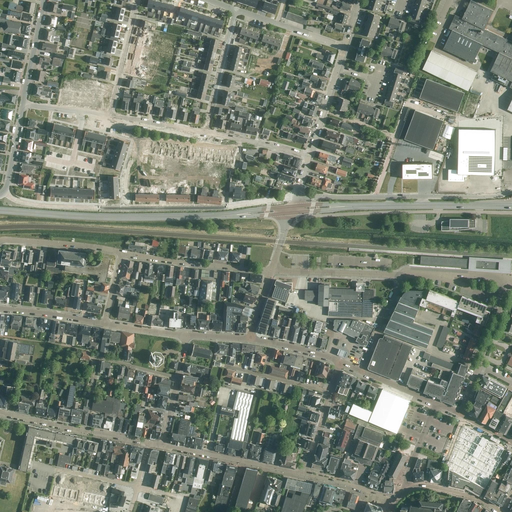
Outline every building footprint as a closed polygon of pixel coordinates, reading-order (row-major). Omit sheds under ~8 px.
[(153,8),(155,1),(151,0),(148,0),(147,7),(152,8),(151,12),(148,12),(147,15),(153,17),(154,9),(153,8)] [(272,4),(273,0),(270,0),(269,3),(264,2),(262,9),(268,11),(271,4),(272,4)] [(449,38),(444,48),(458,55),(461,57),(466,59),(473,62),(475,57),(481,44),(499,53),(494,63),(490,71),(491,71),(493,72),(494,72),(491,78),(511,88),(511,41),(486,29),(484,29),(493,11),(471,0),(467,8),(467,9),(466,11),(462,19),(455,15),(450,25),(450,26),(449,28),(448,29),(445,36),(449,38)] [(33,13),(35,3),(27,1),(26,6),(23,5),(23,6),(17,5),(16,8),(16,10),(22,11),(25,12),(25,11),(33,13)] [(278,7),(279,2),(277,1),(275,5),(272,4),(271,4),(268,11),(274,13),(277,6),(278,7)] [(341,7),(340,8),(348,11),(348,10),(350,10),(352,6),(350,5),(350,4),(342,1),(342,2),(337,1),(336,5),(341,7)] [(424,9),(426,3),(417,1),(415,6),(424,9)] [(49,12),(61,14),(62,9),(73,11),(74,6),(63,4),(51,2),(49,12)] [(317,3),(316,6),(329,11),(330,7),(322,4),(317,3)] [(379,6),(370,3),(369,9),(377,12),(379,6)] [(116,13),(123,15),(125,8),(117,7),(118,6),(113,5),(113,7),(117,8),(116,12),(116,13)] [(424,9),(415,6),(414,11),(422,14),(424,9)] [(184,16),(187,9),(181,7),(178,14),(183,16),(182,20),(184,21),(186,17),(184,16)] [(341,11),(330,7),(329,11),(329,12),(339,15),(337,21),(345,24),(349,15),(340,12),(341,11)] [(193,11),(187,9),(184,16),(186,17),(189,18),(188,22),(190,23),(192,19),(190,18),(193,11)] [(11,10),(10,16),(21,18),(20,20),(29,22),(30,21),(32,21),(33,16),(31,16),(31,14),(22,13),(11,10)] [(122,21),(123,15),(116,13),(116,12),(112,11),(111,13),(115,14),(114,19),(122,21)] [(196,25),(198,21),(196,20),(199,13),(193,11),(190,18),(192,19),(195,20),(194,24),(195,25),(196,25)] [(422,14),(414,11),(412,17),(420,19),(422,14)] [(379,22),(380,20),(381,16),(369,12),(368,16),(370,17),(370,19),(379,22)] [(201,31),(202,27),(204,23),(202,22),(205,15),(199,13),(196,20),(198,21),(201,22),(198,31),(201,31)] [(211,17),(205,15),(202,22),(204,23),(206,24),(203,32),(205,32),(207,33),(210,25),(208,24),(211,17)] [(47,25),(55,27),(57,17),(49,16),(47,25)] [(214,26),(217,19),(211,17),(208,24),(210,25),(213,26),(212,30),(214,31),(215,27),(214,26)] [(420,19),(412,17),(410,22),(419,25),(420,19)] [(31,24),(6,19),(4,32),(17,34),(18,32),(21,32),(20,34),(29,35),(31,24)] [(220,33),(222,28),(221,28),(223,21),(217,19),(214,26),(215,27),(219,28),(218,32),(215,31),(214,35),(219,37),(220,33)] [(376,32),(379,22),(370,19),(369,22),(366,21),(365,25),(367,26),(367,29),(376,32)] [(112,29),(119,31),(121,25),(114,23),(114,22),(110,21),(109,24),(113,24),(112,28),(112,29)] [(333,30),(341,33),(341,32),(343,32),(344,28),(342,27),(343,26),(335,23),(333,30)] [(246,26),(244,34),(249,36),(252,28),(246,26)] [(118,37),(119,31),(112,29),(112,28),(108,27),(108,30),(106,34),(110,35),(118,37)] [(53,36),(54,30),(46,29),(44,40),(54,42),(54,41),(59,42),(59,38),(53,36)] [(376,32),(367,29),(366,31),(363,30),(362,34),(374,38),(376,32)] [(19,40),(18,47),(26,48),(28,38),(13,35),(12,39),(19,40)] [(272,35),(270,43),(275,44),(278,36),(272,35)] [(210,44),(217,46),(219,40),(212,38),(212,37),(207,36),(207,38),(211,40),(210,43),(210,44)] [(108,45),(116,47),(117,41),(110,39),(106,38),(105,40),(109,41),(108,45)] [(362,38),(359,48),(368,51),(371,41),(362,38)] [(43,49),(43,50),(56,53),(57,45),(45,42),(45,44),(43,43),(42,48),(43,49)] [(210,44),(210,43),(206,42),(205,45),(209,46),(209,49),(208,51),(216,52),(217,46),(210,44)] [(114,53),(116,47),(108,45),(104,44),(104,46),(108,47),(107,52),(114,53)] [(136,48),(131,73),(138,75),(143,50),(136,48)] [(208,51),(209,49),(204,48),(204,51),(208,52),(207,55),(207,57),(214,58),(216,52),(208,51)] [(25,53),(15,51),(7,49),(6,53),(1,52),(0,56),(8,58),(8,55),(14,56),(14,57),(24,59),(25,53)] [(394,49),(391,57),(396,59),(398,53),(400,53),(401,51),(394,49)] [(367,53),(358,50),(355,60),(364,62),(367,53)] [(423,69),(468,90),(477,72),(432,50),(423,69)] [(325,61),(332,64),(336,54),(328,51),(325,61)] [(110,55),(101,53),(100,57),(104,58),(103,64),(106,64),(106,65),(111,66),(113,59),(110,58),(110,55)] [(207,57),(207,55),(203,54),(202,57),(206,58),(205,62),(205,63),(213,65),(214,58),(207,57)] [(89,63),(97,65),(98,58),(90,56),(89,63)] [(50,59),(50,58),(45,57),(44,59),(40,58),(39,63),(50,66),(51,65),(51,66),(52,65),(59,66),(59,63),(64,63),(64,60),(53,58),(53,60),(50,59)] [(331,68),(323,65),(324,63),(311,59),(310,62),(313,63),(312,66),(322,69),(320,75),(328,78),(331,68)] [(21,62),(12,60),(11,67),(20,69),(20,68),(22,68),(23,64),(21,63),(21,62)] [(211,71),(213,65),(205,63),(205,62),(198,60),(198,62),(205,64),(204,69),(211,71)] [(98,68),(97,71),(100,71),(104,72),(102,78),(108,80),(110,72),(104,71),(105,68),(101,67),(98,67),(98,68)] [(10,84),(11,81),(19,83),(21,71),(13,70),(11,78),(4,77),(3,82),(10,84)] [(43,82),(46,72),(37,70),(35,80),(43,82)] [(201,79),(209,81),(210,75),(203,73),(203,72),(198,71),(198,73),(202,74),(201,78),(201,79)] [(324,91),(327,80),(311,75),(312,74),(306,73),(305,77),(315,81),(314,83),(317,84),(316,88),(324,91)] [(207,87),(209,81),(201,79),(201,78),(192,76),(192,78),(201,80),(200,84),(200,85),(207,87)] [(146,81),(138,80),(138,79),(133,77),(132,80),(128,79),(126,87),(135,89),(136,83),(145,85),(146,81)] [(353,89),(356,81),(350,79),(350,82),(348,88),(353,89)] [(427,79),(420,98),(434,103),(438,104),(453,110),(457,111),(464,93),(427,79)] [(356,81),(353,89),(359,91),(362,83),(356,81)] [(206,93),(207,87),(200,85),(200,84),(192,82),(192,85),(199,86),(198,90),(198,91),(206,93)] [(33,89),(51,93),(52,90),(42,88),(43,86),(35,84),(33,89)] [(306,88),(303,87),(301,91),(304,92),(304,93),(311,96),(313,89),(306,87),(306,88)] [(51,93),(33,89),(32,95),(40,96),(41,95),(48,96),(49,96),(49,98),(52,98),(53,93),(51,93)] [(204,99),(206,93),(198,91),(198,90),(194,89),(193,92),(198,93),(197,98),(204,99)] [(472,89),(465,112),(474,115),(482,92),(472,89)] [(225,90),(223,97),(229,99),(233,100),(234,95),(235,93),(225,90)] [(315,91),(312,101),(319,103),(323,93),(315,91)] [(8,93),(8,95),(0,94),(0,95),(0,101),(14,104),(16,95),(8,93)] [(130,98),(131,94),(124,93),(122,109),(127,110),(128,104),(130,104),(130,98)] [(82,95),(81,104),(88,105),(89,96),(82,95)] [(89,96),(88,105),(96,106),(97,97),(89,96)] [(143,97),(142,97),(138,96),(137,96),(137,98),(134,97),(133,102),(132,111),(138,111),(139,103),(142,103),(143,97)] [(97,97),(96,106),(103,107),(104,98),(97,97)] [(234,106),(235,103),(228,101),(229,99),(223,97),(221,104),(231,106),(231,105),(234,106)] [(339,103),(348,106),(350,100),(338,97),(337,101),(340,101),(339,103)] [(394,101),(386,98),(384,103),(390,105),(390,107),(392,108),(394,101)] [(163,101),(156,99),(155,103),(154,107),(157,108),(155,115),(162,116),(163,108),(162,108),(163,101)] [(149,113),(150,108),(151,109),(152,104),(148,103),(149,101),(144,100),(143,107),(144,107),(143,112),(149,113)] [(176,107),(172,106),(170,106),(171,101),(168,100),(167,106),(171,107),(171,109),(170,109),(168,117),(174,119),(176,110),(175,110),(176,107)] [(312,110),(317,111),(318,106),(313,105),(311,104),(310,106),(307,106),(308,103),(305,102),(303,106),(312,109),(312,110)] [(346,112),(348,106),(339,103),(339,105),(336,104),(335,108),(346,112)] [(315,117),(317,111),(312,110),(312,109),(303,106),(301,111),(308,113),(307,114),(310,115),(315,117)] [(200,112),(200,109),(193,107),(192,110),(195,111),(194,114),(193,113),(191,122),(198,123),(199,115),(199,114),(199,112),(200,112)] [(444,120),(409,107),(404,120),(406,120),(400,136),(433,149),(444,120)] [(11,120),(11,116),(12,110),(4,109),(3,119),(11,120)] [(306,116),(305,116),(299,114),(299,115),(298,118),(297,119),(303,121),(302,123),(305,124),(306,124),(306,126),(309,127),(310,128),(311,124),(312,125),(314,120),(312,120),(312,118),(306,116)] [(229,129),(235,131),(238,117),(235,116),(234,123),(231,122),(229,129)] [(27,127),(36,128),(37,123),(42,124),(43,121),(37,120),(28,118),(27,127)] [(340,121),(332,118),(330,124),(333,125),(334,125),(334,126),(338,127),(338,125),(341,126),(341,127),(352,130),(352,128),(360,131),(362,127),(354,124),(353,126),(340,121)] [(8,132),(10,122),(0,120),(0,129),(0,131),(8,132)] [(245,133),(251,134),(253,120),(251,120),(250,126),(247,126),(245,133)] [(300,126),(292,123),(291,126),(299,129),(298,133),(304,135),(304,136),(308,138),(310,131),(309,130),(309,129),(300,126)] [(448,124),(443,136),(452,139),(456,127),(448,124)] [(37,140),(38,134),(46,135),(47,130),(38,129),(38,130),(35,130),(27,128),(25,138),(37,140)] [(496,130),(459,129),(458,170),(450,170),(449,180),(463,180),(463,174),(495,175),(496,130)] [(328,130),(326,134),(339,138),(341,138),(345,140),(345,139),(353,142),(354,138),(347,135),(343,134),(340,133),(333,131),(333,132),(328,130)] [(296,138),(295,141),(304,144),(305,143),(306,143),(308,139),(297,135),(287,132),(286,138),(292,140),(292,137),(296,138)] [(326,134),(325,137),(331,139),(330,140),(337,142),(338,142),(340,143),(344,144),(344,143),(345,140),(341,138),(339,138),(326,134)] [(119,139),(117,146),(125,149),(126,146),(127,146),(128,142),(119,139)] [(33,141),(25,140),(23,150),(32,152),(32,148),(35,148),(35,145),(42,146),(42,142),(33,141)] [(322,148),(335,152),(336,148),(339,149),(340,146),(324,140),(322,148)] [(117,146),(115,153),(124,156),(125,152),(125,149),(117,146)] [(272,158),(273,151),(264,150),(263,153),(260,153),(260,157),(272,158)] [(42,166),(43,162),(34,161),(32,159),(32,158),(30,157),(31,153),(23,152),(21,162),(42,166)] [(318,158),(327,160),(327,159),(334,161),(336,157),(320,152),(318,158)] [(115,153),(113,160),(121,163),(122,160),(123,160),(124,156),(115,153)] [(284,154),(283,158),(291,160),(289,165),(298,168),(300,163),(301,159),(294,156),(293,157),(291,156),(291,155),(286,154),(284,154)] [(344,157),(342,162),(351,165),(353,160),(346,157),(344,157)] [(113,160),(110,168),(119,170),(121,166),(120,166),(121,163),(113,160)] [(239,163),(238,167),(245,169),(247,162),(240,160),(239,163)] [(326,173),(328,167),(317,163),(315,170),(326,173)] [(403,163),(403,178),(418,178),(418,177),(418,176),(422,176),(422,177),(423,177),(423,176),(427,176),(427,177),(428,177),(428,176),(432,176),(432,177),(433,177),(433,173),(433,163),(432,163),(432,164),(428,164),(428,163),(403,163)] [(37,169),(37,166),(23,164),(23,166),(21,166),(20,172),(33,174),(34,168),(37,169)] [(290,167),(284,165),(283,169),(282,172),(288,174),(295,177),(298,169),(290,167)] [(295,178),(278,173),(276,179),(293,184),(295,178)] [(27,182),(28,175),(20,174),(18,184),(24,185),(23,188),(33,189),(34,183),(27,182)] [(160,175),(158,182),(168,184),(169,176),(160,175)] [(321,180),(313,177),(311,183),(319,186),(320,184),(323,185),(322,185),(327,187),(328,183),(330,183),(331,180),(325,178),(324,181),(321,180)] [(158,182),(157,189),(166,191),(168,184),(158,182)] [(240,198),(244,198),(245,192),(241,192),(241,188),(235,187),(235,184),(230,183),(229,193),(229,192),(233,192),(232,198),(236,198),(236,199),(240,199),(240,198)] [(87,189),(86,198),(89,198),(89,199),(94,199),(95,190),(87,189)] [(157,189),(156,197),(165,198),(166,191),(157,189)] [(442,224),(441,231),(454,231),(459,231),(459,229),(476,227),(476,221),(476,219),(451,219),(451,220),(442,222),(442,224)] [(211,259),(212,258),(214,250),(204,249),(203,249),(205,247),(205,242),(202,242),(202,247),(202,249),(200,258),(207,259),(211,259)] [(188,246),(179,245),(178,253),(182,253),(181,256),(187,257),(188,246)] [(222,248),(222,252),(218,251),(217,260),(227,261),(228,249),(222,248)] [(200,250),(191,249),(190,257),(199,258),(200,250)] [(1,259),(10,260),(10,258),(16,259),(17,251),(12,250),(11,252),(3,250),(1,259)] [(24,262),(31,263),(33,253),(32,253),(32,251),(28,250),(27,254),(25,254),(24,262)] [(42,262),(43,252),(42,252),(42,250),(38,250),(37,254),(36,254),(35,261),(38,262),(42,262)] [(84,266),(84,265),(86,253),(59,250),(57,262),(65,263),(84,266)] [(231,252),(230,261),(239,262),(240,257),(241,257),(241,253),(231,252)] [(111,259),(111,258),(108,258),(108,256),(102,255),(102,256),(101,259),(101,260),(101,261),(100,262),(99,263),(99,264),(98,265),(97,265),(96,266),(95,266),(93,266),(92,266),(84,265),(84,266),(65,263),(64,271),(98,275),(97,277),(99,277),(98,281),(105,283),(105,282),(110,259),(111,259)] [(469,268),(471,268),(471,259),(421,256),(421,257),(420,265),(437,266),(447,266),(460,267),(468,268),(469,268)] [(511,261),(511,259),(469,257),(469,268),(469,270),(508,273),(511,273),(511,272),(511,265),(511,264),(511,262),(511,261)] [(11,261),(1,259),(0,264),(10,266),(10,268),(15,269),(16,262),(11,261)] [(120,277),(129,279),(131,274),(133,267),(132,267),(133,264),(132,263),(132,261),(128,260),(127,265),(124,264),(120,277)] [(135,263),(134,271),(133,271),(132,278),(137,279),(138,272),(141,272),(142,264),(141,264),(141,262),(137,262),(137,263),(135,263)] [(151,265),(152,263),(147,263),(147,265),(146,265),(144,279),(154,280),(154,274),(152,273),(153,266),(151,265)] [(155,272),(165,273),(166,265),(156,264),(155,272)] [(172,277),(174,266),(167,265),(165,279),(165,278),(164,283),(169,284),(169,283),(173,283),(173,277),(172,277)] [(184,279),(185,271),(184,271),(184,270),(182,269),(183,268),(178,267),(177,278),(176,278),(176,284),(180,285),(180,284),(180,280),(180,279),(184,279)] [(4,270),(4,271),(0,270),(0,277),(7,279),(7,277),(12,277),(13,269),(9,268),(8,271),(4,270)] [(225,273),(223,273),(222,280),(221,280),(220,286),(224,286),(224,280),(229,281),(229,272),(225,272),(225,273)] [(239,273),(233,272),(232,278),(231,278),(231,281),(233,282),(234,280),(238,280),(239,273)] [(250,274),(250,277),(249,281),(261,282),(262,275),(250,274)] [(213,281),(200,280),(198,300),(211,301),(213,281)] [(284,282),(277,280),(271,297),(287,302),(286,301),(287,298),(288,298),(287,298),(289,295),(290,293),(292,293),(292,290),(292,282),(284,282)] [(365,290),(365,282),(357,281),(356,290),(365,290)] [(74,299),(73,308),(79,309),(81,297),(77,296),(79,283),(73,282),(71,295),(75,296),(74,299)] [(109,284),(102,282),(99,291),(107,293),(108,292),(108,291),(108,290),(109,284)] [(19,284),(11,283),(10,299),(17,300),(18,294),(20,294),(20,288),(19,288),(19,284)] [(249,284),(246,283),(245,287),(248,288),(247,289),(248,289),(247,290),(239,287),(238,291),(246,294),(246,293),(251,294),(252,293),(257,295),(259,287),(249,284)] [(373,317),(373,300),(374,300),(374,290),(361,290),(329,289),(330,285),(320,284),(319,291),(305,290),(305,300),(316,301),(316,305),(329,305),(328,316),(363,317),(373,317)] [(127,287),(126,287),(118,285),(116,294),(123,296),(125,296),(127,290),(131,291),(134,292),(135,288),(132,288),(127,287)] [(1,291),(0,290),(0,298),(6,300),(7,292),(9,292),(10,288),(2,286),(1,291)] [(40,287),(26,286),(24,301),(31,302),(32,296),(34,296),(34,292),(35,292),(35,293),(39,293),(40,287)] [(52,299),(53,295),(49,294),(49,290),(41,289),(41,293),(39,302),(41,302),(41,303),(46,304),(47,298),(52,299)] [(457,301),(434,292),(428,292),(425,292),(425,290),(411,290),(409,290),(406,291),(404,292),(402,294),(401,296),(384,331),(427,348),(434,329),(414,322),(420,304),(451,316),(452,314),(454,315),(460,302),(457,301)] [(243,301),(252,304),(252,301),(254,302),(256,296),(252,295),(252,296),(245,294),(243,301)] [(477,318),(476,320),(480,322),(480,323),(485,325),(486,324),(490,311),(487,310),(486,310),(488,305),(462,295),(460,302),(458,307),(478,315),(477,318)] [(54,305),(65,307),(66,299),(55,297),(54,305)] [(242,315),(245,306),(236,303),(224,302),(223,313),(224,313),(223,321),(222,331),(232,331),(233,321),(235,321),(235,314),(242,315)] [(97,306),(94,305),(93,311),(100,313),(101,304),(97,304),(97,306)] [(129,308),(125,307),(123,318),(127,318),(126,319),(129,320),(130,311),(134,311),(134,306),(129,305),(129,308)] [(147,310),(143,310),(142,316),(135,314),(133,323),(142,324),(144,316),(146,316),(147,310)] [(168,316),(167,327),(182,328),(183,317),(178,316),(178,311),(174,311),(173,316),(168,316)] [(149,314),(147,325),(154,326),(154,325),(155,318),(158,318),(158,316),(149,314)] [(197,329),(208,330),(209,320),(209,315),(202,314),(202,319),(198,319),(197,329)] [(212,322),(212,330),(221,330),(222,321),(216,321),(216,315),(210,314),(210,322),(212,322)] [(22,316),(12,315),(11,325),(12,325),(12,329),(19,330),(19,326),(21,326),(22,316)] [(196,315),(186,315),(186,316),(186,319),(185,328),(195,329),(196,315)] [(248,317),(240,316),(240,323),(235,323),(235,331),(245,332),(246,321),(247,321),(248,317)] [(23,326),(22,334),(25,334),(25,329),(28,330),(28,327),(30,327),(31,328),(35,328),(36,318),(32,318),(32,317),(26,317),(26,322),(26,327),(23,326)] [(35,324),(35,328),(39,329),(42,329),(42,327),(49,328),(50,328),(50,327),(51,320),(40,318),(39,324),(35,324)] [(155,318),(154,325),(163,327),(165,319),(158,318),(155,318)] [(289,327),(291,319),(288,318),(288,320),(285,320),(283,326),(282,325),(279,338),(287,339),(289,327)] [(296,342),(300,327),(298,326),(300,319),(294,318),(292,323),(293,325),(289,340),(296,342)] [(271,331),(272,331),(271,336),(276,337),(277,336),(279,337),(281,327),(277,326),(278,320),(273,319),(271,325),(273,326),(271,331)] [(374,328),(359,320),(335,319),(333,325),(335,325),(334,329),(342,333),(343,332),(357,339),(357,340),(358,341),(358,343),(359,343),(360,344),(361,345),(362,345),(363,345),(364,345),(365,344),(366,345),(374,328)] [(54,338),(54,335),(53,335),(53,334),(57,334),(58,333),(63,334),(65,324),(58,323),(58,321),(53,320),(51,336),(49,336),(48,342),(54,342),(55,338),(54,338)] [(320,332),(323,322),(317,321),(314,330),(314,332),(311,332),(310,336),(308,335),(306,344),(311,345),(311,344),(316,345),(318,335),(319,331),(320,332)] [(78,324),(67,323),(66,331),(70,331),(69,335),(75,336),(76,332),(77,332),(78,324)] [(468,326),(481,331),(483,326),(476,323),(476,325),(470,323),(468,326)] [(88,343),(89,339),(91,327),(80,325),(79,334),(83,334),(81,342),(88,343)] [(481,331),(468,326),(466,325),(465,328),(468,329),(467,329),(471,330),(473,331),(472,334),(479,336),(481,331)] [(260,326),(258,333),(266,335),(268,329),(260,326)] [(102,328),(93,327),(91,336),(101,337),(102,328)] [(305,328),(301,327),(298,342),(304,344),(306,336),(307,336),(308,333),(306,332),(307,329),(305,328)] [(110,338),(111,331),(111,330),(104,329),(103,336),(102,336),(102,339),(100,351),(108,353),(108,352),(109,346),(109,343),(106,342),(106,337),(110,338)] [(119,342),(120,333),(111,331),(109,341),(119,342)] [(120,333),(119,342),(119,345),(125,346),(125,349),(124,359),(130,360),(132,348),(134,348),(135,343),(133,343),(134,334),(121,331),(120,333)] [(383,338),(382,338),(381,338),(380,338),(379,339),(368,367),(368,368),(369,369),(382,374),(396,380),(397,380),(398,379),(399,379),(402,371),(412,346),(384,335),(383,338)] [(465,335),(463,341),(475,345),(477,340),(471,337),(471,338),(465,335)] [(320,348),(324,349),(326,343),(327,339),(323,338),(323,336),(320,336),(317,345),(320,346),(320,348)] [(14,360),(14,358),(19,359),(19,355),(23,356),(24,354),(28,354),(33,355),(35,346),(5,340),(4,347),(3,347),(3,349),(2,350),(4,351),(2,358),(14,360)] [(467,348),(473,350),(475,345),(463,341),(462,343),(465,344),(466,344),(468,345),(467,348)] [(228,345),(217,343),(216,353),(226,355),(228,345)] [(241,344),(232,343),(232,345),(231,345),(230,349),(228,349),(228,356),(235,356),(235,351),(241,351),(241,344)] [(192,350),(191,356),(196,357),(196,355),(209,358),(212,356),(212,353),(211,350),(198,347),(199,345),(198,345),(194,344),(192,350)] [(262,346),(242,344),(241,352),(246,352),(249,353),(249,351),(251,351),(251,350),(255,350),(262,351),(262,346)] [(347,351),(340,348),(337,354),(345,357),(347,351)] [(272,360),(279,362),(282,351),(279,351),(279,350),(275,349),(273,357),(272,360)] [(85,359),(89,360),(91,352),(81,351),(80,358),(85,359)] [(303,359),(303,356),(289,353),(283,351),(279,368),(270,366),(268,374),(286,378),(288,371),(286,370),(287,365),(307,370),(309,361),(303,359)] [(471,355),(459,351),(458,353),(462,354),(464,355),(463,358),(469,360),(471,355)] [(156,363),(158,363),(161,361),(161,357),(160,355),(159,354),(155,353),(152,356),(151,359),(154,363),(156,363)] [(254,360),(255,354),(250,353),(249,358),(247,366),(252,367),(253,360),(254,360)] [(255,363),(263,365),(266,355),(257,353),(255,363)] [(234,358),(228,356),(226,364),(234,366),(235,360),(233,359),(234,358)] [(110,375),(111,369),(109,368),(109,366),(107,366),(107,363),(104,362),(104,361),(99,360),(97,372),(102,373),(102,371),(105,371),(104,377),(110,378),(110,375)] [(176,370),(177,366),(177,364),(178,362),(172,361),(170,361),(168,368),(171,368),(170,368),(176,370)] [(327,363),(319,361),(317,368),(316,367),(313,376),(325,377),(329,363),(327,363)] [(209,378),(211,369),(205,367),(185,363),(183,371),(198,374),(197,376),(203,377),(209,378)] [(455,371),(442,366),(433,363),(431,366),(441,370),(438,378),(442,379),(440,383),(426,377),(427,374),(413,368),(406,385),(418,389),(418,390),(430,394),(441,398),(441,399),(449,402),(454,404),(465,376),(468,366),(459,363),(455,371)] [(123,376),(125,366),(119,365),(116,384),(119,385),(121,375),(123,376)] [(135,368),(126,367),(123,382),(127,382),(128,377),(133,378),(135,368)] [(242,379),(233,377),(235,371),(226,369),(224,376),(232,377),(230,383),(240,385),(242,379)] [(139,384),(139,385),(143,386),(144,381),(145,377),(146,372),(137,370),(136,375),(135,380),(140,380),(139,384)] [(297,374),(296,380),(302,381),(304,372),(297,371),(296,374),(297,374)] [(343,371),(335,391),(346,395),(350,387),(352,388),(357,377),(343,371)] [(146,374),(144,385),(144,386),(143,392),(147,393),(148,387),(147,387),(148,385),(150,386),(152,375),(146,374)] [(202,378),(197,377),(184,374),(183,374),(183,375),(183,376),(183,378),(182,378),(181,382),(184,383),(193,385),(194,380),(196,381),(202,382),(202,378)] [(253,386),(256,376),(251,375),(248,374),(246,382),(249,382),(249,383),(252,383),(251,386),(253,386)] [(502,397),(508,387),(506,387),(505,386),(486,376),(485,375),(484,375),(483,376),(479,384),(479,386),(479,387),(485,390),(486,388),(502,397)] [(256,376),(253,386),(255,387),(256,384),(258,385),(261,385),(263,378),(256,376)] [(157,383),(170,386),(171,380),(164,379),(164,378),(158,377),(157,383)] [(268,390),(270,379),(263,378),(261,385),(264,386),(266,387),(266,389),(268,390)] [(270,379),(268,390),(270,391),(271,388),(273,389),(273,388),(276,389),(278,381),(270,379)] [(358,393),(363,382),(359,380),(357,384),(356,383),(355,383),(355,385),(356,386),(354,391),(358,393)] [(282,394),(285,383),(278,381),(276,389),(279,390),(278,390),(281,391),(280,393),(282,394)] [(363,382),(358,393),(362,395),(364,389),(366,390),(367,388),(365,387),(367,384),(363,382)] [(189,385),(181,383),(180,390),(194,393),(195,386),(189,385)] [(285,383),(282,394),(284,394),(285,392),(287,392),(290,393),(292,385),(289,384),(285,383)] [(70,407),(72,405),(76,386),(70,385),(67,406),(70,407)] [(157,394),(168,396),(170,387),(158,385),(157,394)] [(367,388),(366,390),(368,390),(366,396),(370,398),(374,387),(370,385),(369,388),(367,388)] [(0,407),(6,409),(8,397),(7,397),(8,396),(9,396),(10,387),(3,386),(2,396),(1,398),(0,398),(0,407)] [(375,395),(376,393),(378,389),(374,387),(370,398),(374,399),(374,397),(375,395)] [(478,418),(484,408),(482,407),(483,405),(485,406),(491,394),(478,387),(474,399),(476,400),(475,403),(473,402),(469,412),(470,414),(473,415),(478,418)] [(511,397),(511,389),(508,388),(493,414),(494,415),(489,424),(495,428),(500,418),(511,397)] [(314,395),(315,391),(308,390),(307,395),(310,395),(307,404),(320,408),(321,403),(320,403),(321,397),(314,395)] [(231,438),(243,440),(249,412),(253,395),(241,392),(236,409),(240,410),(238,418),(234,417),(231,438)] [(158,399),(156,407),(165,409),(168,397),(160,395),(161,394),(154,393),(153,398),(158,399)] [(179,394),(177,401),(186,402),(187,400),(191,401),(192,396),(187,395),(187,396),(184,395),(183,395),(179,394)] [(34,405),(35,398),(20,395),(19,402),(17,402),(15,411),(27,413),(29,405),(34,405)] [(93,399),(92,410),(109,413),(108,416),(105,415),(104,418),(103,421),(101,428),(107,429),(112,430),(115,418),(117,419),(118,416),(121,417),(122,412),(119,411),(121,399),(107,396),(106,401),(93,399)] [(490,400),(498,405),(501,400),(493,396),(490,400)] [(36,407),(34,414),(45,417),(46,409),(47,407),(43,406),(43,404),(41,403),(42,398),(38,397),(36,402),(37,403),(36,407)] [(59,410),(61,401),(58,401),(57,406),(56,406),(55,409),(48,408),(47,410),(46,417),(55,419),(56,412),(57,410),(59,410)] [(498,406),(488,401),(479,419),(486,422),(489,417),(491,418),(498,406)] [(80,423),(82,411),(76,409),(78,402),(74,402),(70,421),(71,422),(74,423),(75,422),(80,423)] [(192,406),(188,405),(185,404),(185,406),(178,404),(177,407),(176,407),(175,411),(176,412),(184,413),(185,411),(188,411),(191,411),(192,406)] [(63,420),(66,406),(63,406),(63,407),(60,406),(57,419),(63,420)] [(83,410),(81,424),(86,425),(89,407),(88,407),(84,406),(83,406),(83,410)] [(228,407),(222,406),(220,413),(233,416),(235,408),(228,407)] [(329,413),(336,415),(336,417),(339,418),(341,414),(343,415),(345,408),(340,406),(339,409),(330,407),(329,413)] [(155,425),(162,426),(164,413),(148,410),(146,423),(155,425)] [(309,420),(318,422),(320,413),(312,411),(309,420)] [(142,424),(143,422),(144,415),(145,413),(139,412),(135,435),(140,436),(142,424)] [(511,419),(510,418),(511,416),(506,413),(497,429),(506,434),(511,422),(511,419)] [(103,416),(91,414),(89,426),(101,428),(103,416)] [(117,419),(115,431),(121,432),(123,417),(121,417),(118,416),(117,419)] [(189,426),(191,417),(187,416),(186,419),(181,418),(178,434),(172,433),(170,443),(183,446),(186,435),(187,435),(189,426)] [(132,425),(129,424),(127,433),(130,434),(133,434),(135,426),(137,419),(133,418),(132,425)] [(127,433),(129,424),(130,420),(124,419),(122,432),(127,433)] [(313,437),(317,424),(308,422),(308,421),(307,421),(303,419),(302,419),(300,424),(307,425),(304,434),(300,433),(299,435),(302,436),(307,438),(307,435),(308,435),(313,437)] [(356,424),(346,421),(344,429),(354,432),(356,424)] [(147,437),(148,428),(149,424),(143,423),(141,436),(147,437)] [(374,460),(375,456),(379,447),(384,434),(359,424),(354,437),(358,439),(351,456),(355,457),(355,459),(359,461),(361,462),(364,463),(371,466),(373,460),(374,460)] [(44,428),(27,425),(17,469),(25,472),(34,435),(75,444),(76,436),(49,430),(46,429),(44,428)] [(203,439),(195,437),(196,433),(194,432),(195,427),(189,426),(187,435),(187,436),(191,437),(189,447),(201,449),(203,439)] [(504,449),(464,426),(451,461),(448,479),(450,479),(452,480),(451,484),(463,487),(464,484),(481,494),(501,459),(499,458),(504,449)] [(161,428),(156,427),(155,430),(150,428),(149,434),(150,434),(150,438),(154,438),(158,438),(159,435),(161,428)] [(337,444),(345,447),(351,432),(343,429),(339,440),(335,439),(334,443),(337,444)] [(256,445),(252,444),(249,459),(260,461),(262,452),(263,452),(264,449),(262,448),(262,446),(260,446),(260,444),(263,444),(265,433),(259,432),(256,445)] [(330,444),(326,443),(328,437),(322,436),(320,444),(318,443),(315,454),(326,457),(329,446),(330,444)] [(241,453),(242,448),(244,441),(231,438),(230,443),(229,442),(228,447),(227,446),(225,454),(230,455),(232,455),(236,456),(236,452),(238,452),(241,453)] [(310,449),(312,441),(303,438),(301,444),(298,443),(296,446),(302,448),(310,449)] [(87,440),(81,439),(78,451),(81,451),(81,449),(85,450),(87,440)] [(105,452),(107,440),(100,439),(97,455),(97,456),(98,456),(99,457),(101,451),(105,452)] [(262,461),(274,464),(276,452),(279,453),(282,440),(275,439),(274,444),(273,444),(272,449),(265,448),(262,461)] [(389,448),(397,452),(401,443),(393,439),(389,448)] [(107,440),(105,452),(104,459),(102,465),(105,465),(106,459),(107,459),(108,450),(112,450),(113,441),(107,440)] [(96,452),(98,442),(92,441),(90,453),(92,454),(92,451),(96,452)] [(129,461),(130,454),(127,453),(127,450),(124,450),(125,444),(115,442),(112,454),(111,462),(113,462),(114,459),(116,459),(117,455),(120,456),(118,464),(115,464),(113,472),(120,474),(122,465),(127,466),(128,463),(129,461)] [(225,446),(219,444),(216,444),(215,451),(223,452),(225,446)] [(137,448),(138,447),(131,445),(130,451),(131,451),(130,454),(129,461),(130,461),(131,458),(132,458),(132,457),(134,457),(137,448)] [(302,448),(296,446),(295,446),(294,449),(296,449),(296,452),(295,451),(294,453),(292,452),(284,450),(284,451),(282,450),(280,459),(279,465),(295,469),(297,462),(296,462),(298,453),(300,453),(302,448)] [(141,447),(138,447),(137,448),(134,457),(132,457),(132,458),(131,458),(130,461),(129,461),(128,463),(134,465),(135,462),(139,463),(143,450),(141,447)] [(379,447),(375,456),(374,460),(381,463),(383,457),(384,457),(385,453),(384,453),(386,449),(379,447)] [(159,450),(153,449),(151,450),(146,471),(151,472),(153,464),(155,465),(159,450)] [(511,455),(511,453),(507,450),(502,460),(507,464),(511,455)] [(167,462),(168,462),(170,452),(166,451),(164,461),(161,473),(162,474),(162,473),(164,473),(167,462)] [(399,451),(387,474),(392,476),(396,478),(408,455),(399,451)] [(171,472),(174,473),(175,465),(177,466),(180,454),(175,453),(171,472)] [(71,456),(59,454),(57,466),(64,468),(65,462),(69,463),(71,456)] [(178,478),(177,480),(181,481),(182,478),(182,477),(186,456),(185,455),(180,454),(178,467),(180,467),(178,478)] [(328,458),(326,457),(315,454),(312,463),(314,463),(313,465),(318,467),(318,468),(323,470),(324,466),(326,467),(328,458)] [(330,454),(326,470),(330,471),(330,472),(331,473),(333,473),(334,473),(335,473),(336,467),(337,467),(340,457),(330,454)] [(194,457),(186,456),(182,477),(186,477),(185,483),(192,484),(194,474),(191,474),(194,457)] [(201,459),(198,458),(196,466),(197,466),(193,482),(194,482),(193,487),(201,488),(202,484),(203,484),(206,468),(207,468),(208,460),(203,459),(201,459)] [(420,472),(419,467),(422,459),(418,458),(414,468),(416,468),(417,472),(413,473),(413,475),(414,482),(424,481),(423,471),(420,472)] [(429,474),(428,479),(429,480),(434,481),(439,482),(440,481),(440,479),(440,478),(442,470),(435,469),(437,461),(429,459),(427,466),(430,467),(429,474)] [(389,469),(392,462),(386,460),(380,473),(379,473),(378,472),(378,471),(377,471),(377,470),(376,470),(375,470),(374,470),(373,470),(372,470),(370,475),(369,474),(365,484),(371,486),(372,487),(377,489),(381,479),(382,480),(384,476),(385,476),(387,471),(389,469)] [(207,468),(207,469),(207,471),(205,480),(210,481),(211,481),(212,475),(214,476),(215,472),(222,473),(224,463),(213,461),(211,469),(207,468)] [(351,464),(350,464),(344,462),(343,465),(341,471),(342,471),(340,476),(343,477),(354,479),(356,471),(349,469),(351,464)] [(100,471),(102,464),(95,463),(93,469),(100,471)] [(214,505),(214,506),(216,507),(224,509),(236,466),(232,465),(226,463),(221,483),(220,483),(214,505)] [(0,479),(1,480),(0,484),(5,485),(6,481),(10,482),(14,468),(0,465),(0,479)] [(254,481),(254,482),(257,472),(257,471),(246,468),(235,506),(245,509),(254,481)] [(153,473),(150,486),(156,488),(158,482),(160,475),(153,473)] [(392,476),(387,474),(386,475),(385,479),(384,479),(384,483),(382,483),(381,487),(383,487),(382,492),(394,493),(394,492),(395,491),(395,489),(394,488),(394,484),(393,484),(393,480),(392,480),(392,476)] [(265,503),(277,507),(281,493),(278,492),(281,480),(267,476),(264,485),(266,485),(264,490),(263,490),(259,501),(260,502),(259,506),(263,508),(265,503)] [(280,511),(301,511),(309,494),(312,483),(301,481),(287,478),(284,487),(288,488),(280,511)] [(499,506),(503,504),(507,494),(505,494),(507,491),(499,487),(501,483),(491,478),(487,486),(488,486),(483,495),(499,506)] [(509,492),(511,485),(511,482),(508,481),(509,480),(504,478),(502,482),(501,483),(499,487),(507,491),(509,492)] [(313,496),(319,498),(323,484),(313,482),(310,495),(309,497),(306,504),(309,506),(313,496)] [(327,486),(324,485),(318,503),(323,505),(322,508),(324,509),(325,504),(323,504),(324,501),(330,503),(335,488),(331,487),(328,486),(327,486)] [(337,487),(334,498),(336,499),(335,500),(338,501),(337,501),(339,502),(341,503),(345,490),(341,488),(337,487)] [(109,503),(109,507),(117,508),(118,505),(123,506),(126,496),(123,495),(124,492),(113,488),(111,493),(119,496),(116,504),(109,503)] [(358,498),(359,495),(350,492),(347,499),(348,499),(346,506),(354,509),(356,502),(357,503),(359,498),(358,498)] [(195,511),(199,500),(194,498),(189,497),(185,511),(195,511)] [(449,511),(450,511),(448,511),(447,511),(446,510),(447,508),(446,507),(445,509),(442,509),(443,503),(440,503),(437,502),(437,501),(436,501),(436,502),(429,501),(429,500),(428,500),(428,501),(421,500),(421,499),(420,499),(420,500),(419,501),(418,500),(418,502),(419,502),(419,507),(412,506),(412,504),(411,504),(411,506),(410,506),(409,506),(409,507),(410,507),(410,508),(409,508),(402,507),(401,511),(449,511)] [(466,511),(472,501),(467,500),(463,499),(456,511),(466,511)] [(43,511),(52,511),(55,504),(43,500),(40,509),(44,510),(43,511)] [(475,502),(474,501),(467,511),(480,511),(483,508),(479,506),(480,505),(479,505),(477,504),(476,502),(475,502)] [(380,511),(381,509),(381,507),(380,506),(374,504),(367,502),(363,511),(380,511)]
